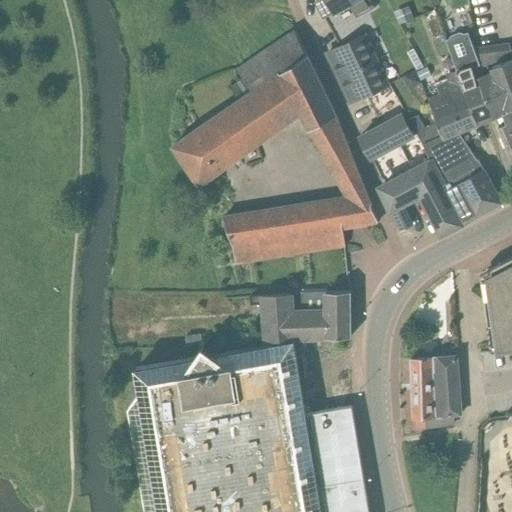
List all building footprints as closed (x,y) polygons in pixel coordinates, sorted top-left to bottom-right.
[(355,14),(367,8),(372,6),(368,0),(317,0),(316,1),(331,29),(356,16),(355,14)] [(413,19),(409,7),(395,12),(399,24),(413,19)] [(355,14),(356,16),(331,29),(339,46),(364,34),(376,59),(388,84),(401,78),(367,8),(355,14)] [(336,117),(307,56),(294,29),(236,68),(243,79),(230,87),(239,101),(172,146),(199,183),(303,110),(348,197),(331,200),(346,227),(378,222),(336,117)] [(468,34),(464,35),(460,33),(451,37),(449,40),(445,42),(456,71),(459,81),(478,123),(493,116),(481,85),(478,87),(472,69),(480,66),(468,34)] [(341,76),(376,59),(364,34),(339,46),(329,51),(341,76)] [(482,67),(511,54),(511,50),(509,44),(479,50),(482,67)] [(353,101),(388,84),(376,59),(341,76),(353,101)] [(493,116),(511,107),(511,59),(492,68),(495,73),(479,80),(481,85),(493,116)] [(417,72),(421,80),(431,76),(427,67),(417,72)] [(457,131),(478,123),(459,81),(456,71),(446,75),(447,78),(435,83),(439,93),(427,98),(437,122),(444,137),(457,131)] [(511,107),(493,116),(511,157),(511,107)] [(409,118),(416,131),(425,127),(422,122),(421,123),(417,114),(409,118)] [(371,158),(389,149),(414,136),(402,115),(360,136),(371,158)] [(477,160),(457,131),(444,137),(437,122),(425,127),(416,131),(432,160),(431,161),(432,163),(430,165),(440,184),(443,183),(464,224),(501,202),(478,160),(477,160)] [(424,193),(440,184),(430,165),(432,163),(431,161),(380,187),(399,230),(411,224),(402,204),(424,193)] [(442,235),(464,224),(443,183),(440,184),(424,193),(442,235)] [(343,227),(346,227),(331,200),(312,203),(223,217),(228,230),(233,245),(236,263),(345,245),(343,227)] [(511,256),(491,268),(493,286),(482,288),(490,339),(491,350),(511,347),(511,256)] [(350,291),(330,291),(301,292),(302,309),(295,309),(294,294),(251,297),(251,306),(263,305),(266,341),(296,339),(296,341),(327,339),(327,337),(351,337),(350,291)] [(193,335),(186,336),(187,345),(194,344),(202,343),(201,334),(193,335)] [(427,426),(453,425),(453,415),(460,415),(457,356),(411,358),(413,418),(427,417),(427,426)]
